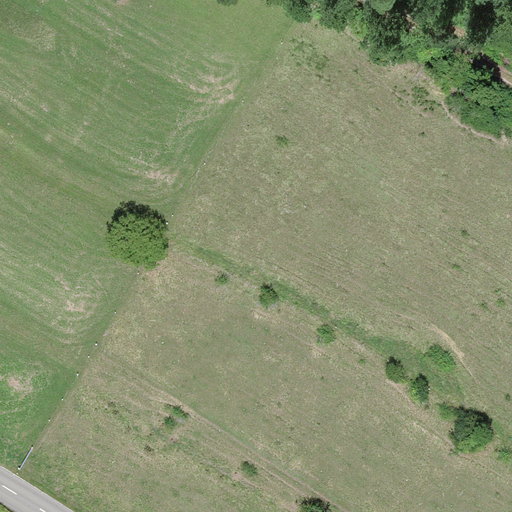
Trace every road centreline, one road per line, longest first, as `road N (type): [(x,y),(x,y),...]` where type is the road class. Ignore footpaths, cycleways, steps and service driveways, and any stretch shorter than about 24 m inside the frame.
road 1 (track): [(511,447),(289,294),(82,200),(0,147)]
road 2 (track): [(511,75),(379,0)]
